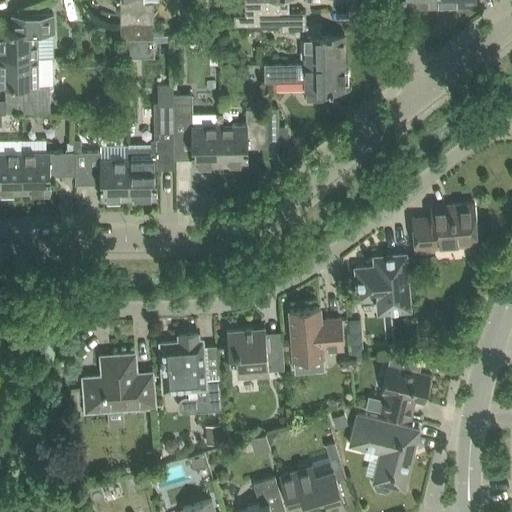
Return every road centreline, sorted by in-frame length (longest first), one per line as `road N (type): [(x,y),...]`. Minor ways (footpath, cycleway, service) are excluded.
road 1 (residential): [(0,278),(33,312),(220,305),(265,294),(311,270),(485,133),(511,131)]
road 2 (residential): [(0,249),(216,237),(271,214),(437,80)]
road 3 (tertiary): [(468,511),(474,412),(511,303)]
